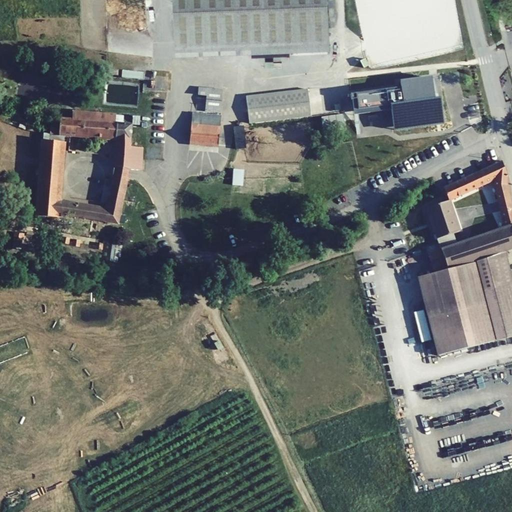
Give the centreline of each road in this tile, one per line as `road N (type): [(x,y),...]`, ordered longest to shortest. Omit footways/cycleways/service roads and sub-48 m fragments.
road 1 (residential): [(503,133),(346,213),(188,265)]
road 2 (residential): [(470,0),(503,133)]
